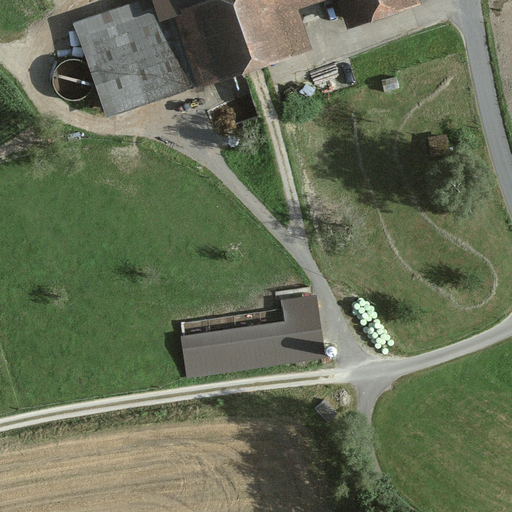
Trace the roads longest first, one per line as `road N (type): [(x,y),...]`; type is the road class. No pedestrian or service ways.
road 1 (track): [(0,60),(60,117),(87,131),(175,131),(309,270),(356,363),(374,376),(367,453),(398,511)]
road 2 (unclassified): [(0,435),(250,391),(399,376),(511,336)]
road 3 (unclassified): [(471,0),(491,124),(511,187)]
